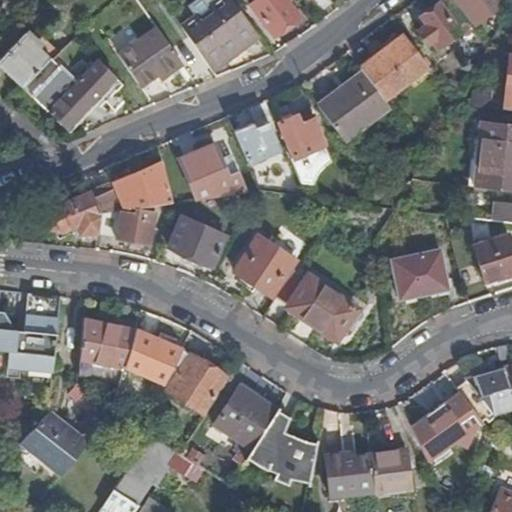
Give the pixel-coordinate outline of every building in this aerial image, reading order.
[(195,19),(191,22),(216,57),(219,54),(227,64),(258,40),(229,0),(222,0),(209,9),(214,16),(200,25),(195,19)] [(259,0),(250,7),(272,39),(298,20),(282,0),(259,0)] [(471,27),(451,0),(446,0),(420,19),(427,28),(419,33),(429,47),(432,45),(437,51),(471,27)] [(451,0),(471,27),(474,29),(506,5),(502,0),(451,0)] [(179,31),(204,66),(216,57),(191,22),(179,31)] [(183,69),(155,31),(116,59),(140,92),(156,80),(160,85),(183,69)] [(0,63),(0,70),(22,91),(52,64),(26,37),(0,63)] [(383,103),(428,70),(405,38),(359,70),(362,75),(383,103)] [(216,57),(223,66),(227,64),(219,54),(216,57)] [(204,66),(211,75),(223,66),(216,57),(204,66)] [(75,88),(96,65),(89,59),(66,79),(75,88)] [(66,134),(115,83),(96,65),(75,88),(66,79),(52,64),(22,91),(66,134)] [(360,134),(389,111),(383,103),(362,75),(344,88),(347,92),(320,112),(345,145),(360,134)] [(115,83),(66,134),(69,136),(117,86),(115,83)] [(317,108),(320,112),(347,92),(344,88),(317,108)] [(298,128),(294,120),(278,127),(293,162),(324,149),(311,123),(298,128)] [(232,135),(246,168),(280,154),(268,126),(254,131),(251,126),(232,135)] [(511,130),(481,127),(473,192),(511,196),(511,130)] [(345,145),(348,150),(364,138),(360,134),(345,145)] [(194,203),(245,196),(236,175),(226,179),(219,162),(213,147),(178,162),(194,203)] [(229,159),(219,162),(226,179),(236,175),(229,159)] [(136,211),(171,206),(161,165),(142,172),(144,180),(113,192),(110,186),(90,194),(99,215),(136,211)] [(144,180),(142,172),(110,186),(113,192),(144,180)] [(97,243),(97,236),(97,234),(99,215),(90,194),(51,210),(52,214),(48,216),(41,223),(44,232),(55,232),(59,231),(60,234),(75,228),(78,236),(82,235),(83,241),(97,243)] [(493,224),(511,226),(511,208),(495,206),(493,224)] [(155,214),(136,211),(99,215),(97,234),(115,238),(115,241),(148,247),(155,214)] [(212,270),(226,239),(182,219),(168,249),(212,270)] [(296,263),(259,238),(235,274),(272,299),(296,263)] [(511,250),(508,239),(474,248),(485,284),(511,275),(511,250)] [(450,292),(441,253),(393,263),(401,302),(450,292)] [(294,273),(277,299),(290,308),(307,281),(294,273)] [(307,281),(290,308),(288,310),(337,342),(357,312),(308,280),(307,281)] [(54,375),(62,300),(29,297),(24,333),(23,342),(17,342),(18,333),(18,331),(12,330),(12,325),(3,314),(0,314),(0,376),(6,377),(6,379),(19,380),(20,372),(54,375)] [(126,367),(137,330),(85,322),(80,361),(126,369),(126,367)] [(166,387),(183,352),(137,330),(126,367),(166,387)] [(206,367),(183,352),(166,387),(170,389),(166,393),(203,417),(227,380),(225,379),(206,367)] [(209,362),(206,367),(225,379),(229,373),(215,363),(213,365),(209,362)] [(511,369),(469,382),(466,382),(456,390),(479,420),(481,424),(491,416),(511,410),(511,369)] [(252,451),(277,413),(239,389),(215,427),(252,451)] [(479,420),(456,390),(442,400),(466,431),(479,420)] [(309,487),(318,446),(303,446),(298,454),(288,447),(293,440),(284,434),(288,420),(277,413),(252,451),(247,459),(274,477),(273,484),(285,492),(289,486),(309,487)] [(87,447),(49,416),(20,446),(52,471),(62,479),(87,447)] [(153,438),(159,442),(167,429),(150,418),(143,431),(153,438)] [(303,446),(293,440),(288,447),(298,454),(303,446)] [(0,466),(11,455),(0,446),(0,466)] [(52,471),(20,446),(16,450),(48,476),(52,471)] [(408,453),(370,456),(374,494),(374,496),(412,493),(408,453)] [(374,494),(370,456),(344,459),(344,456),(325,458),(330,499),(374,494)] [(140,484),(147,488),(150,483),(143,479),(140,484)] [(511,511),(511,495),(499,491),(490,511),(511,511)] [(105,511),(137,511),(140,508),(116,494),(104,511),(105,511)] [(167,511),(151,502),(144,511),(167,511)]
